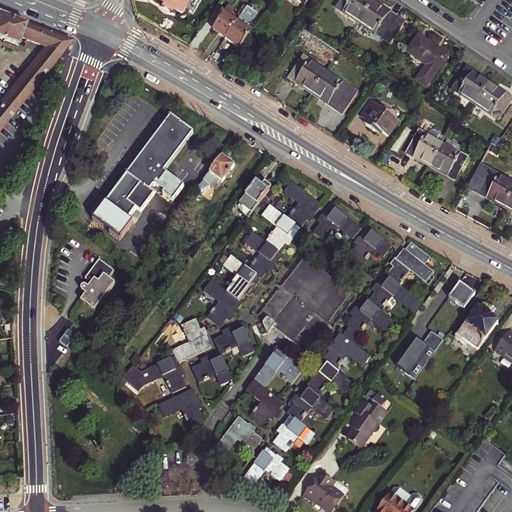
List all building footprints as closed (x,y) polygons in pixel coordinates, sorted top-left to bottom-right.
[(160,0),(182,12),(189,0),(160,0)] [(359,23),(373,2),(370,0),(342,0),(337,8),(359,23)] [(404,23),(373,2),(359,23),(390,43),(404,23)] [(241,51),(252,35),(247,31),(251,25),(258,14),(248,7),(236,24),(225,40),(241,51)] [(0,130),(61,56),(75,40),(0,9),(0,130)] [(207,22),(216,29),(219,25),(217,23),(223,15),(215,10),(207,22)] [(214,32),(225,40),(236,24),(223,15),(217,23),(219,25),(216,29),(214,32)] [(256,28),(251,25),(247,31),(252,35),(256,28)] [(450,57),(419,34),(406,52),(425,66),(414,81),(427,90),(450,57)] [(314,91),(327,71),(304,56),(291,76),(314,91)] [(476,105),(490,85),(466,69),(452,89),(476,105)] [(359,93),(327,71),(314,91),(346,113),(359,93)] [(511,100),(511,99),(490,85),(476,105),(499,120),(511,100)] [(400,122),(373,103),(363,118),(369,122),(366,125),(381,135),(383,132),(390,136),(400,122)] [(193,134),(171,118),(106,205),(104,204),(100,206),(96,210),(94,214),(92,219),(94,220),(93,221),(120,242),(134,224),(129,220),(137,210),(141,213),(155,193),(151,190),(153,188),(158,188),(164,193),(162,196),(172,203),(192,176),(183,169),(174,180),(164,173),(193,134)] [(408,154),(432,167),(443,146),(420,133),(408,154)] [(461,147),(447,140),(443,146),(432,167),(456,181),(468,159),(457,153),(461,147)] [(235,167),(223,158),(197,192),(203,197),(211,188),(216,192),(235,167)] [(482,164),(468,189),(470,191),(484,166),(482,164)] [(504,209),(511,193),(511,180),(484,166),(470,191),(504,209)] [(240,205),(252,215),(272,190),(266,185),(263,189),(257,184),(240,205)] [(322,207),(292,184),(285,195),(299,206),(288,221),(300,230),(307,221),(309,223),(322,207)] [(288,221),(271,208),(263,218),(278,229),(267,244),(279,253),(285,244),(288,246),(300,230),(288,221)] [(361,231),(332,208),(319,224),(321,226),(315,234),(327,244),(339,230),(353,241),(361,231)] [(169,243),(179,229),(173,224),(163,238),(169,243)] [(392,248),(368,230),(355,246),(357,248),(351,256),(363,266),(375,252),(384,259),(392,248)] [(267,244),(253,234),(246,245),(260,256),(249,271),(261,280),(268,271),(271,273),(283,257),(279,253),(267,244)] [(411,244),(406,251),(425,265),(430,258),(411,244)] [(406,251),(404,250),(397,260),(395,258),(390,265),(393,268),(386,277),(400,288),(411,272),(426,283),(434,272),(425,265),(406,251)] [(282,335),(302,350),(309,356),(355,296),(301,255),(255,314),(265,322),(263,325),(267,334),(269,334),(274,329),(282,335)] [(249,271),(232,258),(224,268),(239,279),(228,294),(240,304),(246,295),(249,297),(261,280),(249,271)] [(113,272),(99,261),(85,280),(91,284),(88,288),(85,286),(84,287),(83,288),(82,291),(82,293),(85,295),(81,301),(94,311),(115,284),(108,279),(113,272)] [(386,277),(384,275),(371,291),(376,295),(369,303),(381,313),(392,298),(415,316),(423,305),(400,288),(386,277)] [(220,305),(208,320),(220,329),(227,320),(229,321),(242,305),(240,304),(228,294),(213,283),(205,293),(220,305)] [(449,300),(464,311),(475,296),(460,285),(449,300)] [(350,330),(344,339),(353,346),(371,322),(386,333),(394,322),(381,313),(369,303),(364,300),(352,317),(354,318),(347,327),(350,330)] [(498,324),(478,309),(458,337),(478,351),(498,324)] [(196,322),(182,328),(190,345),(173,353),(176,359),(179,364),(212,349),(204,330),(201,332),(196,322)] [(226,337),(216,342),(222,355),(238,348),(242,359),(254,353),(243,327),(225,335),(226,337)] [(511,329),(493,355),(511,367),(511,329)] [(76,337),(68,331),(60,343),(67,348),(76,337)] [(442,341),(431,333),(423,346),(434,353),(442,341)] [(331,353),(323,363),(336,373),(348,357),(363,369),(371,359),(353,346),(344,339),(340,336),(329,352),(331,353)] [(417,342),(398,369),(402,372),(421,345),(417,342)] [(421,345),(402,372),(416,382),(436,355),(434,353),(423,346),(421,345)] [(278,352),(255,381),(266,390),(277,375),(293,387),(301,374),(293,367),(294,365),(278,352)] [(194,370),(200,385),(216,377),(220,387),(232,382),(222,355),(204,363),(205,366),(194,370)] [(176,359),(142,375),(144,379),(140,381),(143,389),(165,378),(173,394),(187,388),(182,379),(185,377),(179,364),(176,359)] [(336,373),(323,363),(312,378),(314,380),(307,390),(320,400),(331,385),(346,396),(354,386),(336,373)] [(272,421),(284,405),(266,390),(255,381),(247,393),(262,404),(251,418),(264,429),(271,420),(272,421)] [(320,400),(307,390),(295,406),(296,407),(289,416),(291,418),(301,425),(312,411),(327,422),(335,411),(320,400)] [(193,391),(159,407),(165,419),(182,411),(190,428),(204,421),(200,411),(202,410),(193,391)] [(354,434),(348,442),(362,452),(369,442),(367,441),(372,434),(375,433),(378,429),(377,427),(380,427),(388,415),(382,410),(388,402),(379,396),(370,408),(364,404),(355,416),(361,420),(354,431),(354,434)] [(301,425),(291,418),(279,434),(282,436),(275,445),(287,454),(298,440),(307,446),(315,436),(301,425)] [(239,419),(216,448),(227,456),(238,442),(253,453),(263,441),(254,434),(255,432),(239,419)] [(511,462),(483,442),(433,511),(481,511),(502,486),(511,492),(511,491),(511,462)] [(284,463),(267,450),(244,480),(255,488),(266,473),(281,484),(285,480),(290,484),(295,478),(289,473),(290,471),(282,465),(284,463)] [(323,511),(334,511),(345,498),(333,489),(335,486),(321,475),(316,481),(317,482),(302,501),(311,508),(314,505),(323,511)] [(394,494),(379,511),(416,511),(417,511),(416,511),(421,504),(420,503),(421,501),(421,497),(419,496),(416,496),(413,498),(402,490),(397,490),(394,494)]
